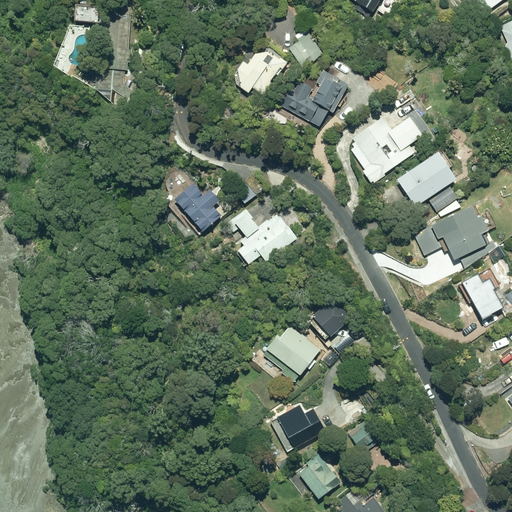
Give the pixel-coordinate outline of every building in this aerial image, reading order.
[(353,14),(360,18),(364,11),(372,15),(379,0),(352,0),(351,3),(357,6),(353,14)] [(473,0),(484,14),(502,0),(473,0)] [(104,92),(117,99),(123,90),(117,86),(118,72),(121,72),(121,64),(125,64),(125,52),(122,51),(124,9),(100,7),(98,24),(93,24),(87,91),(104,92)] [(511,67),(511,20),(498,28),(506,45),(502,47),(511,67)] [(88,36),(67,27),(49,69),(70,78),(88,36)] [(287,49),(302,69),(321,55),(307,35),(287,49)] [(243,89),(254,98),(264,86),(262,84),(273,70),(275,72),(281,64),(274,59),(273,62),(267,57),(266,58),(260,54),(245,57),(238,66),(234,63),(228,71),(231,90),(238,95),(243,89)] [(274,106),(317,129),(326,113),(329,114),(345,87),(319,72),(311,85),(313,86),(310,92),(297,84),(291,95),(283,90),(274,106)] [(369,183),(371,185),(383,177),(382,176),(412,155),(406,147),(419,138),(406,119),(388,131),(379,118),(349,140),(354,148),(349,152),(362,170),(358,173),(367,184),(369,183)] [(436,213),(454,200),(456,200),(446,186),(453,182),(434,154),(393,182),(412,210),(426,201),(435,214),(436,213)] [(248,197),(258,190),(251,180),(241,187),(248,197)] [(170,203),(200,236),(219,220),(209,208),(214,203),(204,191),(198,196),(189,186),(170,203)] [(491,204),(496,211),(505,205),(500,198),(491,204)] [(454,200),(436,213),(439,218),(460,209),(454,200)] [(468,208),(413,235),(423,256),(439,249),(441,254),(445,252),(450,263),(482,247),(477,236),(484,233),(477,218),(474,220),(468,208)] [(232,254),(242,268),(255,258),(261,266),(295,240),(276,215),(266,222),(265,220),(254,229),(244,215),(230,225),(240,240),(234,244),(238,249),(232,254)] [(486,254),(492,264),(503,258),(497,248),(486,254)] [(457,285),(478,323),(487,318),(486,317),(499,310),(489,291),(490,291),(485,282),(478,285),(474,276),(457,285)] [(310,314),(329,336),(349,319),(331,297),(310,314)] [(279,375),(292,384),(317,351),(315,350),(318,346),(311,342),(319,333),(313,328),(309,333),(293,320),(276,341),(272,338),(258,355),(281,372),(279,375)] [(485,340),(485,354),(502,354),(502,340),(485,340)] [(326,358),(333,363),(338,355),(331,350),(326,358)] [(273,420),(291,450),(322,433),(309,411),(300,416),(296,408),(273,420)] [(346,435),(361,456),(379,443),(364,422),(346,435)] [(295,477),(314,502),(338,484),(317,455),(302,466),(305,470),(295,477)] [(383,511),(360,483),(330,507),(333,511),(383,511)]
